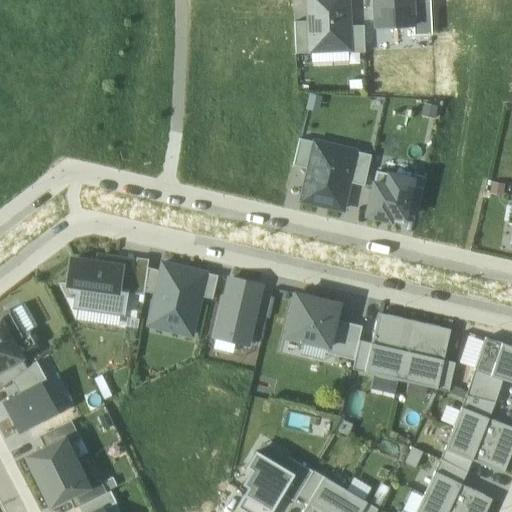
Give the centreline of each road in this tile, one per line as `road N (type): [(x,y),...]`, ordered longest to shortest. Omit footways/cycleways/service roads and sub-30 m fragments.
road 1 (residential): [(0,282),(69,227),(94,222),(511,321)]
road 2 (residential): [(511,273),(73,173),(0,226)]
